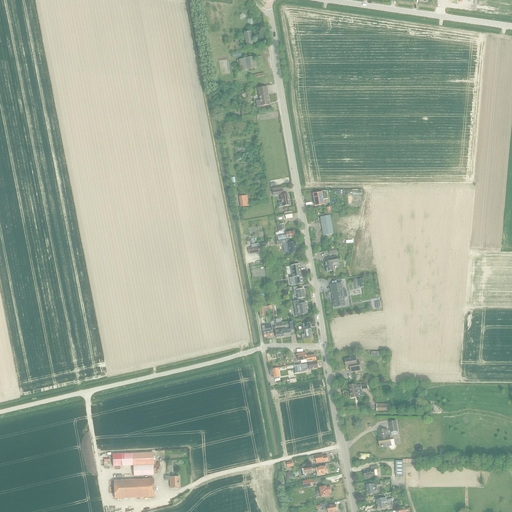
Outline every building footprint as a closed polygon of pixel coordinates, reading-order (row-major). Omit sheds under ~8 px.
[(246,44),(252,43),(250,32),(244,33),(244,36),(242,37),(243,40),(245,40),(246,44)] [(240,71),(256,68),(254,57),(238,60),(239,64),(240,71)] [(257,107),(269,105),(266,87),(257,89),(259,100),(256,101),(257,107)] [(321,193),(313,194),(315,206),(323,204),(322,199),(327,198),(326,191),(321,191),(321,192),(321,193)] [(280,196),(282,207),(290,206),(289,199),(288,199),(288,195),(280,196)] [(323,235),(333,234),(330,215),(320,217),(323,235)] [(283,239),(286,238),(294,237),(293,231),(285,233),(286,235),(277,237),(278,241),(283,240),(283,239)] [(289,240),(277,242),(277,246),(283,245),(284,249),(285,254),(289,254),(297,252),(295,242),(290,243),(289,240)] [(332,264),(339,263),(338,256),(327,258),(328,262),(325,262),(326,272),(333,271),(332,264)] [(295,285),(302,284),(299,265),(291,266),(292,278),(293,278),(295,285)] [(334,307),(338,306),(339,307),(340,307),(340,306),(344,305),(341,284),(330,285),(330,286),(331,286),(334,300),(333,301),(334,307)] [(297,299),(305,298),(303,289),(300,290),(300,287),(293,288),(294,291),(296,291),(297,299)] [(293,302),(294,306),(296,316),(308,314),(306,303),(300,304),(299,301),(293,302)] [(302,340),(311,338),(309,323),(303,323),(304,330),(305,334),(301,335),(302,340)] [(271,325),(262,326),(263,333),(264,338),(273,337),(272,334),(271,325)] [(276,338),(291,336),(289,328),(275,331),(276,338)] [(305,352),(297,354),(297,355),(298,360),(301,360),(301,363),(307,362),(310,362),(313,361),(316,361),(315,355),(306,356),(305,352)] [(356,357),(345,359),(346,367),(350,366),(351,372),(354,371),(361,370),(360,367),(359,362),(357,362),(356,357)] [(309,371),(309,369),(317,368),(316,362),(313,363),(313,361),(310,362),(310,363),(297,365),(298,373),(309,371)] [(357,390),(360,390),(368,388),(367,383),(356,385),(349,386),(351,398),(358,397),(357,390)] [(391,432),(398,431),(396,421),(389,422),(390,430),(387,430),(378,431),(379,437),(378,438),(380,447),(389,446),(390,448),(391,449),(394,448),(395,447),(394,440),(390,440),(390,436),(388,436),(388,432),(391,432)] [(132,454),(112,455),(113,467),(133,466),(133,476),(154,475),(153,453),(132,454)] [(317,464),(321,463),(329,462),(327,456),(323,457),(323,455),(316,456),(312,457),(313,460),(316,459),(317,464)] [(326,466),(312,469),(312,467),(304,469),(305,475),(313,473),(313,472),(317,471),(318,475),(327,473),(327,472),(328,471),(328,470),(326,469),(326,466)] [(365,478),(375,477),(374,470),(377,469),(376,466),(370,467),(371,470),(364,471),(365,478)] [(170,488),(179,488),(179,477),(171,477),(171,476),(170,476),(168,476),(164,476),(164,480),(170,480),(170,488)] [(154,479),(114,481),(114,499),(155,497),(154,479)] [(311,479),(303,481),(304,488),(313,486),(311,479)] [(366,485),(367,495),(375,494),(375,490),(377,490),(376,487),(376,484),(372,484),(372,482),(366,483),(366,485)] [(317,495),(320,494),(321,498),(330,496),(329,493),(332,493),(331,488),(327,488),(327,487),(319,488),(320,491),(317,492),(317,495)] [(377,504),(393,502),(392,499),(386,500),(386,498),(384,498),(384,497),(387,496),(387,494),(380,495),(381,497),(376,498),(377,504)] [(393,507),(393,502),(377,504),(378,510),(388,509),(387,506),(390,505),(391,507),(393,507)] [(317,506),(317,508),(323,507),(323,510),(328,509),(328,511),(335,511),(337,511),(336,504),(327,505),(327,504),(327,503),(320,504),(320,505),(317,506)]
